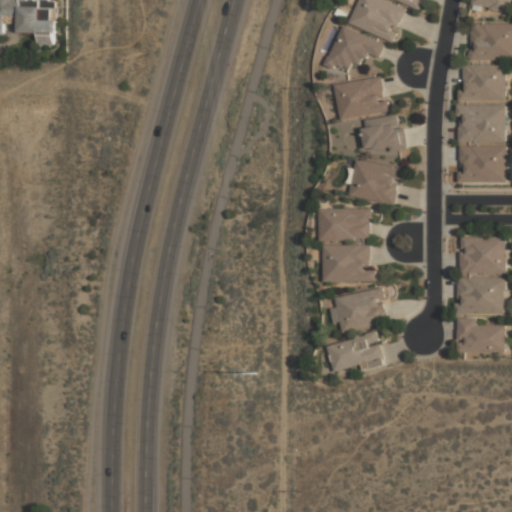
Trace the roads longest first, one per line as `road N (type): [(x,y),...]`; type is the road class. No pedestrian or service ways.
road 1 (primary): [(145,511),(149,384),(166,258),(233,0)]
road 2 (primary): [(199,0),(134,252),(116,381),(112,511)]
road 3 (residential): [(452,0),(436,102),(432,313),(424,340)]
